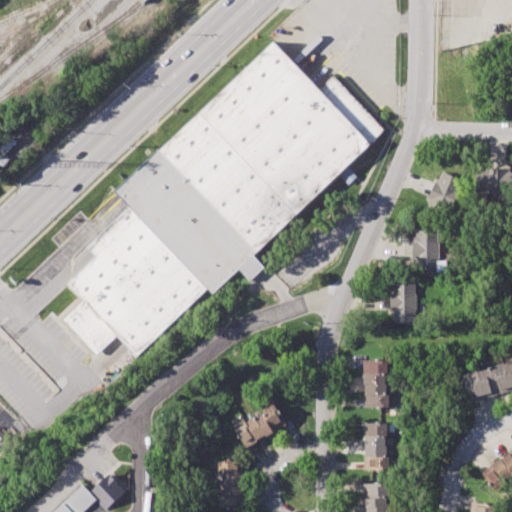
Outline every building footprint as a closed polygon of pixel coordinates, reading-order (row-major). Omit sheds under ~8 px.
[(112,191),(275,40),(319,87),(334,72),(387,129),(252,253),(265,267),(249,283),(238,271),(211,296),(205,289),(136,353),(115,331),(95,350),(66,319),(86,301),(69,282),(98,255),(88,245),(128,208),(112,191)] [(443,173),(426,211),(448,220),(464,182),(443,173)] [(479,193),(511,193),(511,173),(479,173),(479,193)] [(416,231),(439,230),(439,273),(416,274),(416,231)] [(394,282),(415,282),(415,324),(394,324),(394,282)] [(387,360),(364,360),(365,407),(388,407),(387,360)] [(511,391),(511,362),(463,373),(469,400),(511,391)] [(286,425),(275,405),(233,427),(244,448),(286,425)] [(387,423),(364,422),(364,469),(389,469),(389,457),(387,457),(387,423)] [(493,489),(511,477),(511,450),(481,469),(493,489)] [(218,507),(243,507),(243,462),(218,461),(218,507)] [(54,511),(84,511),(97,501),(105,510),(125,491),(109,473),(89,491),(83,485),(54,511)] [(365,483),(365,511),(387,511),(387,483),(365,483)] [(494,511),(496,506),(473,502),(471,511),(494,511)]
